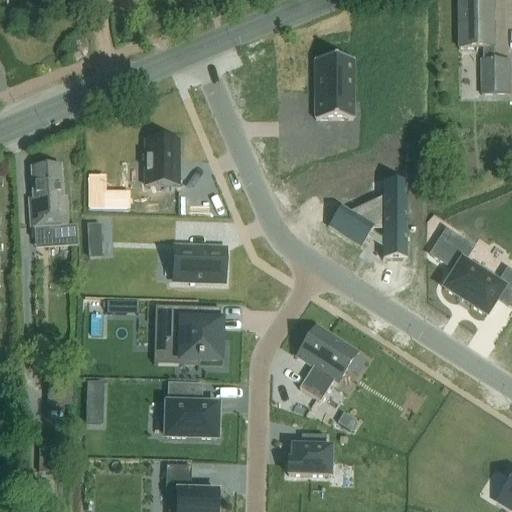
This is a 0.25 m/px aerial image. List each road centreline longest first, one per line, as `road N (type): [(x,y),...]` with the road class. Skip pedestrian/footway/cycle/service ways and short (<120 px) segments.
road 1 (residential): [(325,270),(283,239),(189,51)]
road 2 (residential): [(325,270),(251,397),(250,511)]
road 3 (residential): [(511,391),(325,270)]
road 4 (secondary): [(0,131),(189,51)]
road 5 (secondary): [(189,51),(312,0)]
